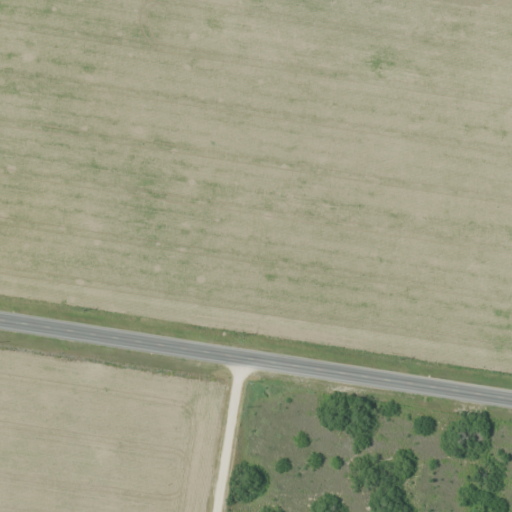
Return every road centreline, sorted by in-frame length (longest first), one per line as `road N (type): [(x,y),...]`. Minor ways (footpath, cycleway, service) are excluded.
road 1 (tertiary): [(0,320),(511,397)]
road 2 (residential): [(243,358),(218,511)]
